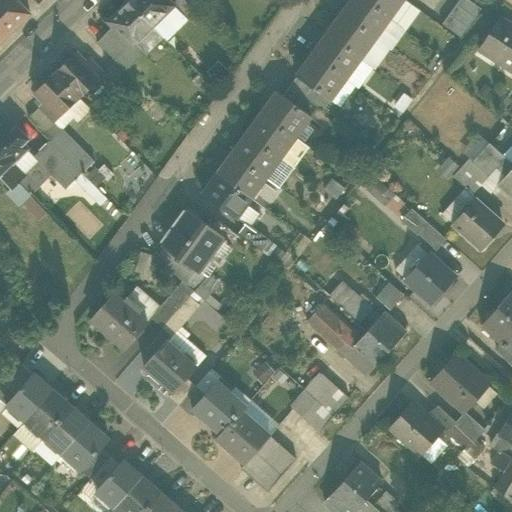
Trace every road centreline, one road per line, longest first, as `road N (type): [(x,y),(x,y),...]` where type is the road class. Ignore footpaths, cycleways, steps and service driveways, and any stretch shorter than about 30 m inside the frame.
road 1 (residential): [(250,511),(69,357),(67,318),(295,0)]
road 2 (residential): [(278,511),(511,249)]
